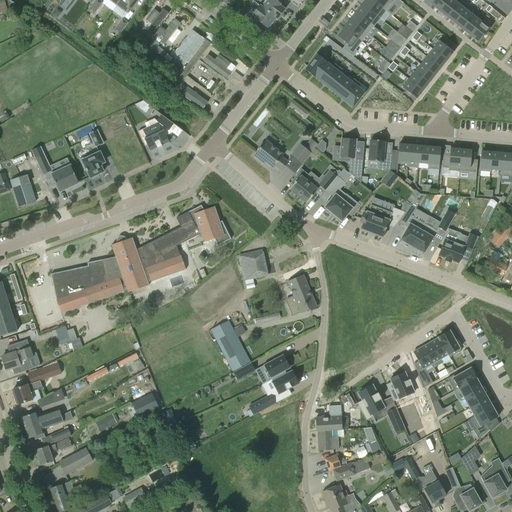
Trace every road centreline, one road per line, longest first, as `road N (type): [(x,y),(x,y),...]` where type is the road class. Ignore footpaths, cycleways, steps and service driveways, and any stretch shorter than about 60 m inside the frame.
road 1 (residential): [(312,511),(301,450),(322,363),(316,230)]
road 2 (unclassified): [(0,251),(174,188),(213,144)]
road 3 (residential): [(343,387),(452,311),(504,399),(511,395)]
road 4 (residential): [(316,230),(511,304)]
road 5 (residential): [(441,131),(345,121),(276,64)]
road 6 (residential): [(316,230),(213,144)]
